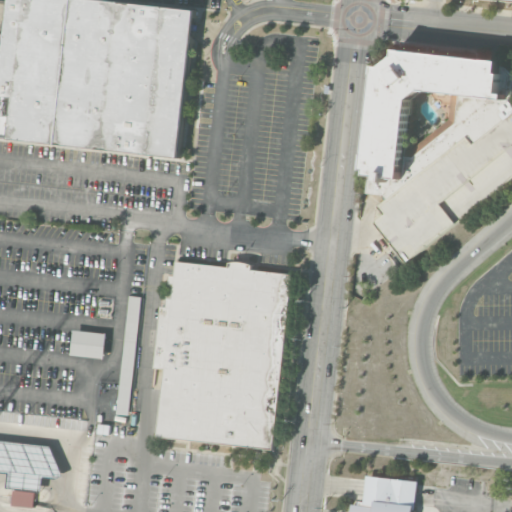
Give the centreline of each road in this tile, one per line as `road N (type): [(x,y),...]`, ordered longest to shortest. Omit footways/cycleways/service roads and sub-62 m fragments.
road 1 (secondary): [(360,20),(313,443)]
road 2 (motorway): [(511,437),(451,414),(430,386),(420,345),(437,288),(511,219)]
road 3 (motorway): [(511,462),(313,443)]
road 4 (secondary): [(511,35),(360,20)]
